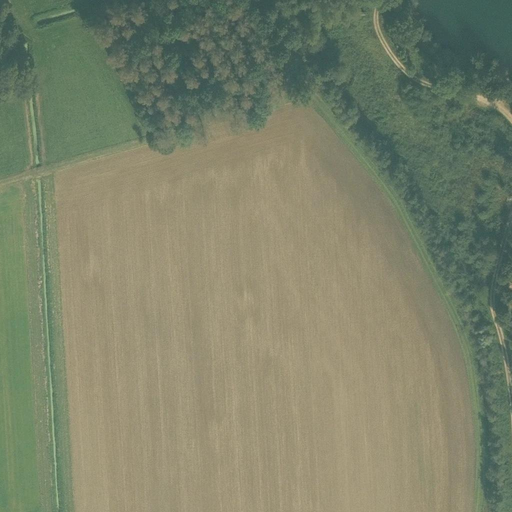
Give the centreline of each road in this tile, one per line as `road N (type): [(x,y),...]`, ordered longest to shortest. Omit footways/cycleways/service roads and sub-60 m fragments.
road 1 (track): [(0,183),(305,93)]
road 2 (track): [(511,406),(490,300),(511,207)]
road 3 (track): [(377,0),(375,21),(404,72),(486,100)]
